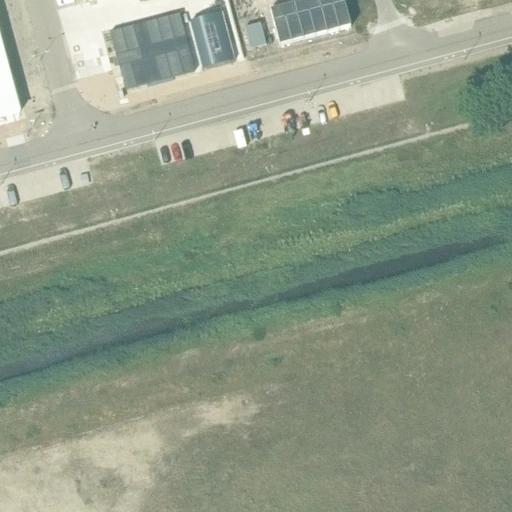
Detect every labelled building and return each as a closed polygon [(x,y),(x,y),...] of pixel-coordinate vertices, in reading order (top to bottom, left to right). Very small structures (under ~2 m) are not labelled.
[(342,0),(312,0),(270,11),(279,46),(349,28),(342,0)] [(203,71),(234,62),(221,14),(190,23),(203,71)] [(111,34),(126,92),(196,73),(181,15),(111,34)] [(260,24),(245,28),(250,50),(266,46),(260,24)] [(0,42),(0,119),(20,114),(0,42)]
